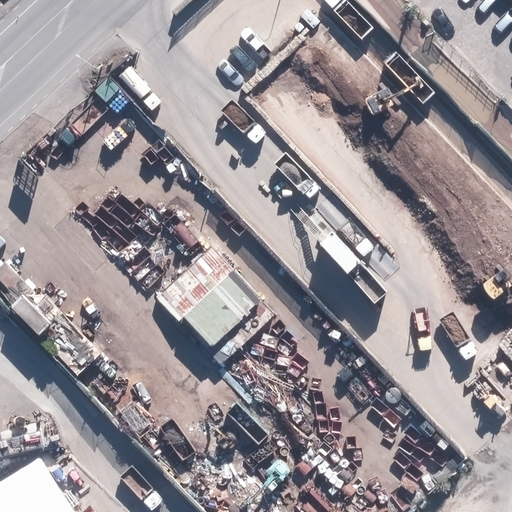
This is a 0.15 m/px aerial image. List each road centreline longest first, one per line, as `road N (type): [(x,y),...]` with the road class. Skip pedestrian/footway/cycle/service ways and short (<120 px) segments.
road 1 (unknown): [(476,486),(174,164),(135,154),(114,163),(47,224)]
road 2 (unknown): [(177,42),(440,324)]
road 3 (unknown): [(47,224),(179,367)]
road 4 (unknown): [(397,0),(511,118)]
road 5 (unknown): [(177,42),(170,57),(177,87),(246,173)]
